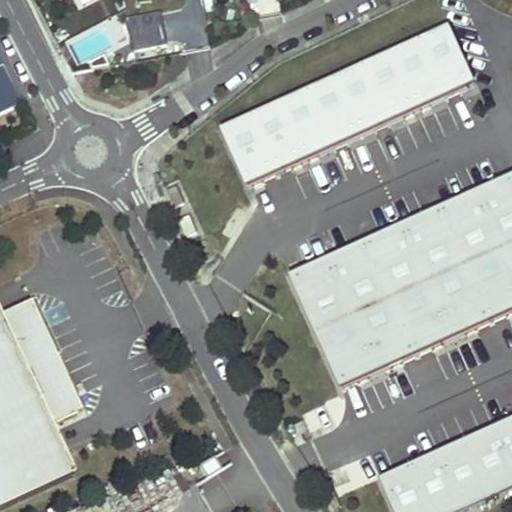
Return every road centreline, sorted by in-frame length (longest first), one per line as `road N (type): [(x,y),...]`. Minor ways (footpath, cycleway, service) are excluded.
road 1 (residential): [(95,149),(302,511)]
road 2 (residential): [(95,149),(155,119),(252,52),(363,0)]
road 3 (residential): [(7,0),(95,149)]
